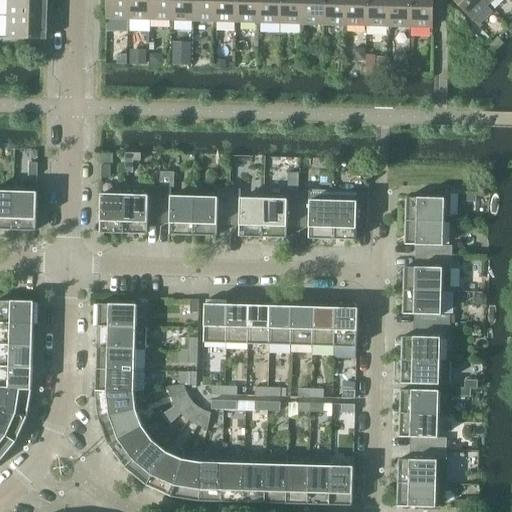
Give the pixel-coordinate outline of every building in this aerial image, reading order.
[(47,0),(7,0),(7,16),(47,17),(47,0)] [(128,20),(128,0),(106,0),(106,19),(127,19),(128,20)] [(149,0),(128,0),(128,20),(130,20),(149,20),(149,0)] [(172,21),(172,0),(149,0),(149,20),(170,21),(172,21)] [(193,21),(193,0),(172,0),(172,21),(173,21),(193,21)] [(215,22),(215,0),(193,0),(193,21),(213,22),(215,22)] [(236,23),(237,0),(215,0),(215,22),(216,22),(236,23)] [(258,23),(258,0),(237,0),(236,23),(257,23),(258,23)] [(280,24),(280,0),(258,0),(258,23),(260,23),(280,24)] [(302,24),(302,0),(280,0),(280,24),(300,24),(302,24)] [(323,25),(324,0),(302,0),(302,24),(303,25),(323,25)] [(345,26),(345,0),(324,0),(323,25),(343,26),(345,26)] [(367,26),(367,0),(345,0),(345,26),(346,26),(367,26)] [(367,0),(367,26),(387,27),(388,27),(388,0),(367,0)] [(410,28),(411,0),(388,0),(388,27),(390,27),(410,28)] [(432,28),(433,0),(411,0),(410,28),(429,28),(432,28)] [(488,5),(482,0),(452,0),(472,20),(474,18),(488,5)] [(47,17),(7,16),(7,39),(47,40),(47,17)] [(489,45),(496,51),(504,44),(497,37),(492,42),(489,45)] [(366,61),(366,48),(353,47),(353,60),(366,61)] [(130,50),(130,64),(146,65),(146,50),(130,50)] [(173,50),(172,65),(190,65),(190,51),(173,50)] [(154,55),(150,55),(149,66),(161,66),(161,63),(154,55)] [(366,67),(366,73),(385,73),(385,57),(375,57),(375,67),(366,67)] [(214,61),(214,69),(225,69),(225,61),(214,61)] [(125,155),(125,170),(141,171),(141,155),(125,155)] [(37,177),(37,164),(29,164),(29,176),(37,177)] [(110,165),(102,165),(101,178),(110,178),(110,165)] [(125,186),(125,195),(123,234),(147,235),(147,217),(159,218),(160,187),(125,186)] [(160,187),(159,218),(170,218),(169,235),(193,236),(194,197),(171,196),(171,188),(160,187)] [(217,198),(194,197),(193,236),(217,237),(217,219),(228,220),(229,189),(218,189),(217,198)] [(241,190),(229,189),(228,220),(239,220),(239,237),(263,238),(264,199),(240,198),(241,190)] [(299,191),(298,222),(309,222),(308,239),(332,240),(334,191),(310,190),(310,191),(299,191)] [(0,230),(12,231),(13,192),(0,191),(0,230)] [(287,200),(264,199),(263,238),(286,238),(287,221),(298,222),(299,191),(287,191),(287,200)] [(357,192),(334,191),(332,240),(356,240),(356,223),(367,223),(369,193),(357,193),(357,192)] [(13,192),(12,231),(36,231),(37,193),(13,192)] [(450,216),(450,194),(452,194),(452,193),(425,192),(425,193),(427,193),(427,198),(406,198),(405,221),(444,222),(444,216),(450,216)] [(476,202),(476,194),(463,193),(463,202),(476,202)] [(123,234),(125,195),(101,194),(100,233),(123,234)] [(444,222),(405,221),(405,245),(422,245),(422,257),(452,257),(452,246),(443,246),(444,222)] [(452,257),(422,257),(421,268),(404,267),(403,291),(442,292),(451,292),(452,257)] [(442,292),(403,291),(403,315),(420,315),(420,326),(450,327),(450,315),(441,315),(442,292)] [(475,302),(478,305),(483,305),(486,302),(486,298),(483,294),(479,294),(475,297),(475,302)] [(199,300),(190,300),(190,313),(199,313),(199,300)] [(226,343),(227,305),(227,301),(206,300),(206,304),(205,304),(204,343),(226,343)] [(0,323),(33,324),(37,324),(38,304),(34,304),(34,302),(0,301),(0,323)] [(94,326),(98,326),(136,328),(137,305),(98,304),(98,305),(94,305),(94,326)] [(336,304),(336,308),(334,347),(357,347),(358,309),(356,309),(356,305),(336,304)] [(249,305),(227,305),(226,343),(248,344),(249,305)] [(271,306),(249,305),(248,344),(269,345),(271,306)] [(271,306),(269,345),(291,345),(292,307),(271,306)] [(314,307),(292,307),(291,345),(313,346),(314,307)] [(336,308),(314,307),(313,346),(334,347),(336,308)] [(0,323),(0,344),(33,346),(33,324),(0,323)] [(136,328),(98,326),(97,348),(136,349),(146,349),(146,328),(136,328)] [(402,337),(401,360),(440,362),(441,338),(450,338),(450,327),(420,326),(419,337),(402,337)] [(189,338),(189,351),(198,351),(198,339),(189,338)] [(0,344),(0,366),(32,368),(33,346),(0,344)] [(97,348),(96,370),(135,371),(136,349),(97,348)] [(198,351),(189,351),(189,363),(197,364),(198,351)] [(450,362),(440,362),(401,360),(401,384),(450,385),(450,381),(450,362)] [(0,366),(0,388),(32,390),(32,368),(0,366)] [(96,370),(96,391),(135,392),(145,392),(145,371),(135,371),(96,370)] [(197,386),(197,373),(188,372),(188,385),(197,386)] [(465,388),(472,388),(479,388),(479,379),(465,379),(465,388)] [(268,388),(268,380),(257,380),(257,387),(268,388)] [(278,380),(268,380),(268,388),(278,388),(278,380)] [(170,397),(186,392),(184,385),(168,387),(170,397)] [(224,395),(224,387),(212,386),(212,395),(224,395)] [(224,387),(224,395),(237,396),(237,387),(224,387)] [(268,397),(268,388),(257,387),(255,387),(255,396),(268,397)] [(32,390),(0,388),(0,409),(27,417),(32,390)] [(268,388),(268,397),(280,397),(280,388),(278,388),(268,388)] [(472,388),(465,388),(459,388),(459,397),(472,397),(472,388)] [(311,398),(311,389),(299,389),(298,397),(311,398)] [(324,389),(311,389),(311,398),(324,398),(324,389)] [(355,399),(355,391),(342,390),(342,399),(355,399)] [(400,414),(439,415),(439,391),(401,390),(400,414)] [(136,410),(135,392),(96,391),(98,419),(136,410)] [(186,392),(170,397),(175,407),(189,398),(186,392)] [(189,398),(175,407),(181,414),(193,403),(189,398)] [(224,410),(225,401),(212,401),(212,410),(224,410)] [(225,401),(224,410),(236,410),(237,402),(225,401)] [(267,411),(268,402),(255,402),(255,411),(267,411)] [(280,403),(268,402),(267,411),(280,412),(280,403)] [(198,407),(193,403),(181,414),(189,421),(198,407)] [(311,412),(311,404),(298,403),(298,412),(311,412)] [(323,413),(323,404),(311,404),(311,412),(323,413)] [(355,405),(342,405),(342,413),(355,413),(355,405)] [(198,407),(189,421),(197,426),(204,410),(198,407)] [(27,417),(0,409),(0,433),(15,443),(27,417)] [(136,410),(98,419),(108,445),(143,427),(136,410)] [(211,413),(204,410),(197,426),(208,429),(211,413)] [(439,415),(400,414),(399,437),(417,438),(416,449),(446,450),(447,438),(438,438),(439,415)] [(153,441),(143,427),(108,445),(125,468),(153,441)] [(0,461),(15,443),(0,433),(0,461)] [(153,441),(125,468),(146,485),(167,452),(153,441)] [(398,483),(437,484),(446,485),(446,450),(416,449),(416,460),(399,460),(398,483)] [(167,452),(146,485),(172,497),(183,460),(167,452)] [(223,453),(223,463),(221,502),(243,502),(244,454),(223,453)] [(244,454),(243,502),(265,503),(266,454),(244,454)] [(287,455),(266,454),(265,503),(286,504),(287,465),(287,455)] [(309,456),(309,466),(308,504),(330,505),(331,466),(331,456),(309,456)] [(200,462),(183,460),(172,497),(199,501),(200,462)] [(223,463),(200,462),(199,501),(221,502),(223,463)] [(287,465),(286,504),(308,504),(309,466),(287,465)] [(331,466),(330,505),(352,506),(353,467),(331,466)] [(437,484),(398,483),(397,507),(436,508),(437,484)] [(455,500),(454,509),(467,509),(467,501),(455,500)]
